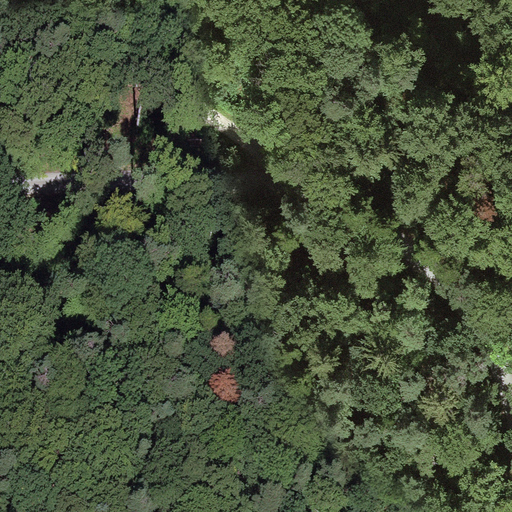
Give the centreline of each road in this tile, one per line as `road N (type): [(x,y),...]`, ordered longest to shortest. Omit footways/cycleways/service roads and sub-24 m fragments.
road 1 (unclassified): [(0,190),(217,185),(336,204),(453,279),(511,386)]
road 2 (track): [(336,204),(224,115),(44,0)]
